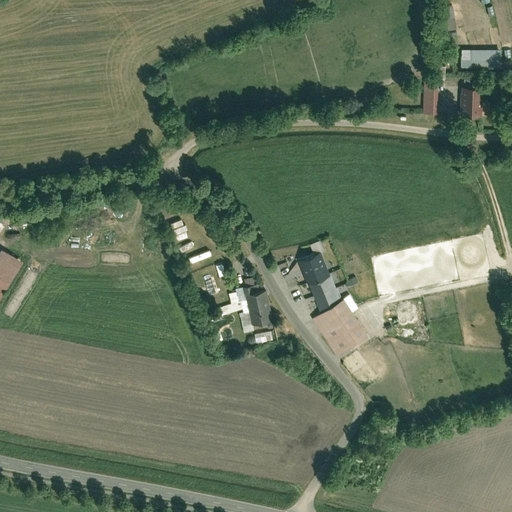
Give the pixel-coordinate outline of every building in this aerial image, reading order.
[(475,66),(497,65),(496,48),(474,49),(475,66)] [(423,84),(422,112),(436,112),(437,85),(423,84)] [(459,85),(458,114),(478,115),(479,86),(459,85)] [(319,238),(309,241),(313,252),(323,248),(319,238)] [(1,247),(0,249),(0,299),(24,261),(1,247)] [(320,250),(298,258),(316,307),(331,302),(327,291),(348,283),(342,267),(328,273),(320,250)] [(251,329),(250,324),(245,292),(249,291),(248,285),(232,289),(235,301),(207,310),(209,318),(238,309),(243,331),(251,329)] [(250,324),(272,320),(267,288),(249,291),(245,292),(250,324)] [(369,290),(344,293),(342,294),(352,310),(357,307),(354,301),(370,300),(369,290)] [(343,297),(313,317),(338,354),(368,335),(343,297)] [(273,329),(255,331),(256,341),(273,339),(272,333),(274,333),(273,329)] [(224,337),(221,330),(215,332),(218,339),(224,337)]
